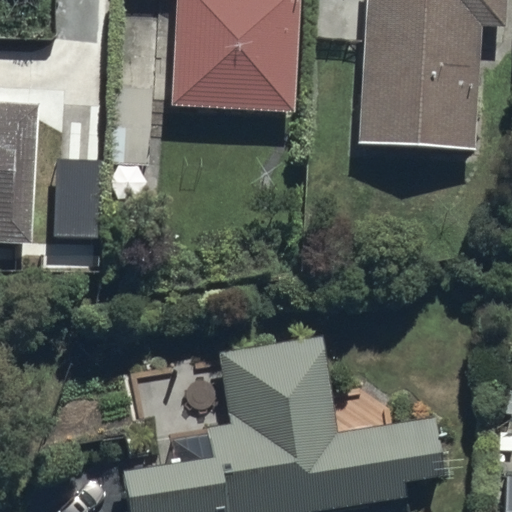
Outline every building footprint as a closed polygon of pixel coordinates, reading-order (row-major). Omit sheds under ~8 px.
[(170,0),(166,99),(289,105),(294,0),(170,0)] [(356,0),(351,136),(471,141),(476,18),(502,19),(503,0),(356,0)] [(0,232),(28,234),(33,92),(0,91),(0,232)] [(165,432),(167,448),(115,456),(123,511),(244,511),(401,490),(399,472),(438,467),(430,410),(333,424),(317,330),(217,345),(229,412),(203,417),(204,425),(165,432)] [(511,511),(511,470),(499,470),(498,511),(511,511)]
